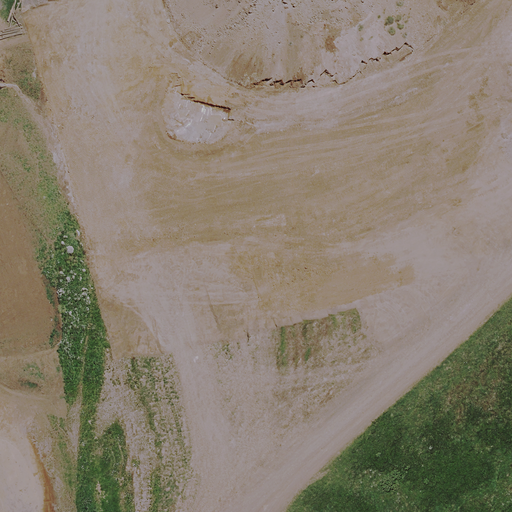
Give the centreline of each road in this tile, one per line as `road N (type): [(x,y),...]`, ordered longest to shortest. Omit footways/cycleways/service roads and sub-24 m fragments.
road 1 (unknown): [(152,0),(310,293),(435,484),(464,511)]
road 2 (unknown): [(310,293),(511,172)]
